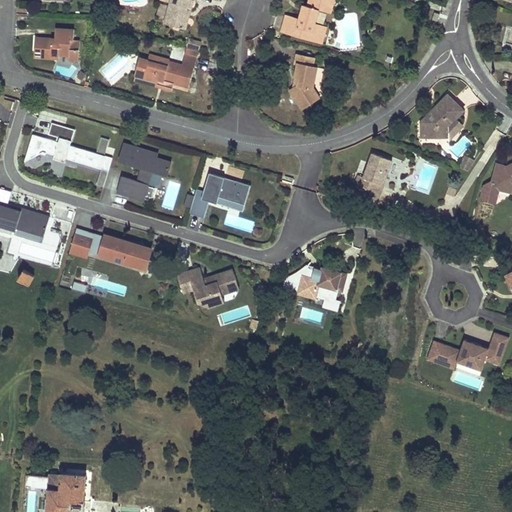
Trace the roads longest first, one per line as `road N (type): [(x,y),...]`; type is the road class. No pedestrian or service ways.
road 1 (residential): [(28,83),(8,159),(26,186),(262,256),(307,230)]
road 2 (residential): [(28,83),(236,141)]
road 3 (residential): [(307,230),(348,219),(391,227),(426,242),(445,275)]
road 4 (residential): [(236,141),(252,0)]
road 5 (residential): [(316,143),(389,112),(422,80)]
